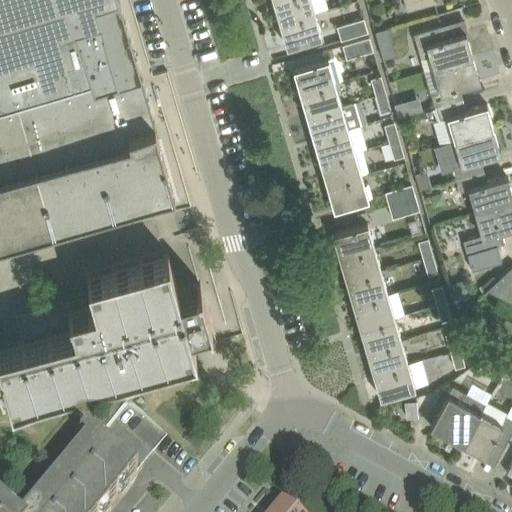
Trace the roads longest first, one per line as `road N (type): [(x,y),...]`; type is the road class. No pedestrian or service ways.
road 1 (unclassified): [(290,400),(167,0)]
road 2 (unclassified): [(487,511),(290,400)]
road 3 (unclassified): [(196,511),(290,400)]
